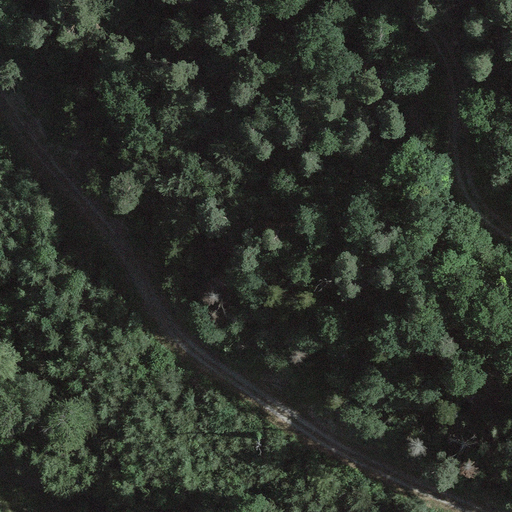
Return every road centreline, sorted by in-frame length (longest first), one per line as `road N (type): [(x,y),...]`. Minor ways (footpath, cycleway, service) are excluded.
road 1 (track): [(479,511),(341,447),(192,352),(0,91)]
road 2 (track): [(402,0),(451,60),(464,184),(511,235)]
